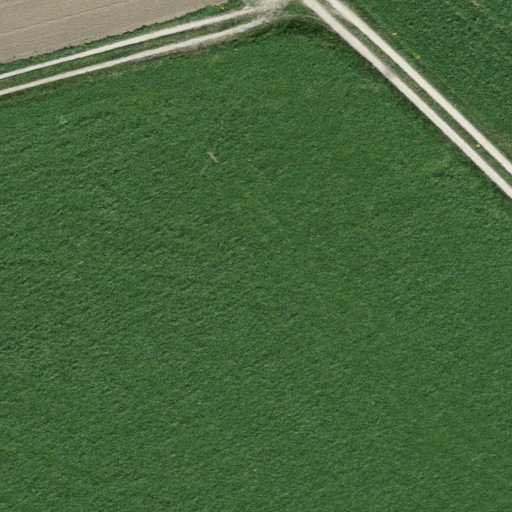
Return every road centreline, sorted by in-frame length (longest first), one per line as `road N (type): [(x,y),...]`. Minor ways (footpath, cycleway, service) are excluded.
road 1 (track): [(0,83),(325,2)]
road 2 (track): [(325,2),(511,165)]
